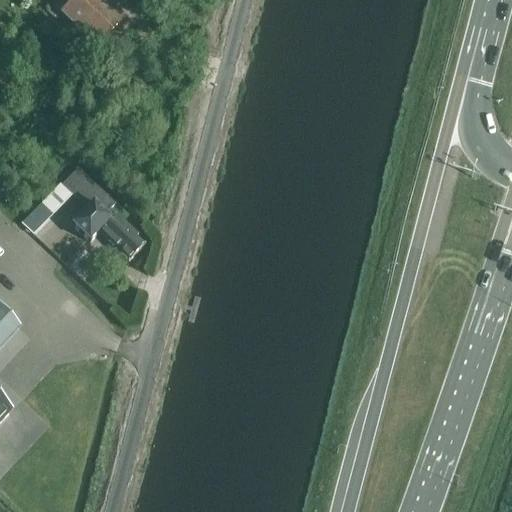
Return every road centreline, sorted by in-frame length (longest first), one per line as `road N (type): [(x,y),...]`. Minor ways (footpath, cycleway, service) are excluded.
road 1 (unclassified): [(114,511),(246,0)]
road 2 (trunk): [(486,27),(459,76),(350,511)]
road 3 (trunk): [(421,511),(511,208)]
road 4 (trunk): [(486,27),(478,123),(486,147),(511,172)]
